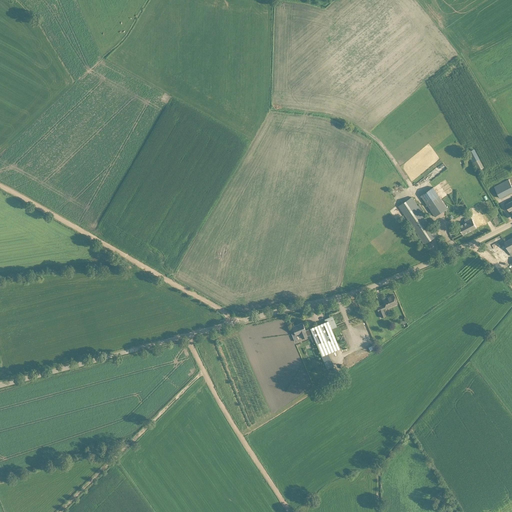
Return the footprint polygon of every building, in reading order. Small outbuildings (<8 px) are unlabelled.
[(467,153),(477,171),(484,167),(474,149),(467,153)] [(508,179),(494,187),(500,198),(511,191),(511,185),(511,186),(508,179)] [(433,187),(421,195),(435,216),(447,208),(433,187)] [(399,206),(404,214),(424,244),(437,235),(417,206),(412,197),(399,206)] [(479,215),(473,218),(477,225),(476,226),(477,227),(487,222),(485,218),(479,207),(476,209),(479,215)] [(459,226),(461,230),(463,235),(477,227),(476,226),(477,225),(473,218),(459,226)] [(382,310),(378,312),(380,317),(388,314),(386,308),(397,303),(393,295),(389,297),(389,296),(382,299),(384,304),(380,306),(382,310)] [(325,322),(310,328),(312,334),(309,335),(312,342),(315,340),(327,369),(333,366),(328,353),(339,348),(331,329),(336,326),(332,316),(324,319),(325,322)] [(292,327),(294,332),(295,335),(300,333),(302,338),(307,336),(305,331),(302,323),(292,327)]
